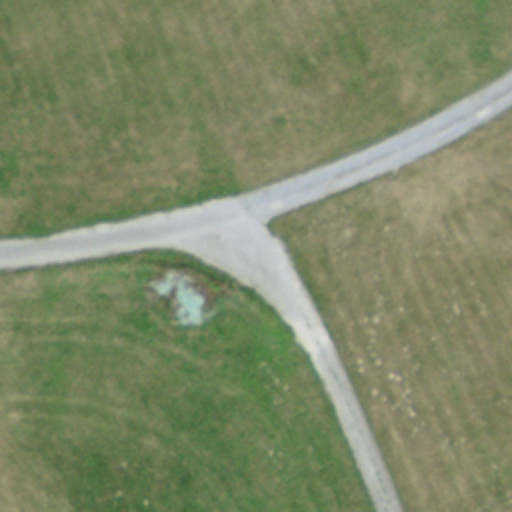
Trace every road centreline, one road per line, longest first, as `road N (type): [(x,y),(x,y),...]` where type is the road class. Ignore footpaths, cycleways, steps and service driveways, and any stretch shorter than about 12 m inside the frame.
road 1 (track): [(245,223),(379,511)]
road 2 (track): [(245,223),(511,91)]
road 3 (track): [(0,254),(245,223)]
